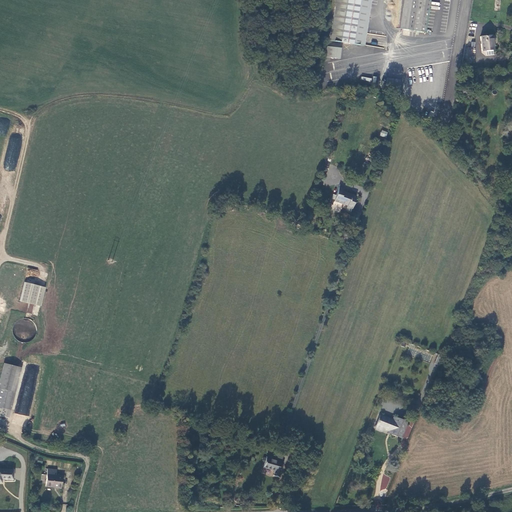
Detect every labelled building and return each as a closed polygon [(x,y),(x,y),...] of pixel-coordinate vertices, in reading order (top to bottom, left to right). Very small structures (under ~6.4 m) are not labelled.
[(371,0),(336,0),(330,40),(364,46),(371,0)] [(430,0),(404,0),(400,29),(426,33),(430,0)] [(494,50),(492,35),(480,36),(482,51),(494,50)] [(341,48),(327,46),(326,57),(340,59),(341,48)] [(466,62),(473,62),(475,48),(468,48),(466,62)] [(381,82),(381,87),(381,89),(398,91),(400,81),(387,78),(386,82),(381,82)] [(344,189),(339,188),(335,201),(348,206),(347,209),(353,210),(357,197),(344,192),(344,189)] [(24,283),(19,302),(41,307),(45,288),(24,283)] [(28,343),(30,342),(33,340),(35,337),(37,334),(37,330),(37,327),(35,324),(33,321),(30,319),(27,318),(23,318),(20,319),(17,321),(15,323),(14,325),(13,328),(12,331),(13,333),(14,336),(15,338),(17,340),(20,342),(22,343),(25,343),(28,343)] [(438,365),(442,356),(437,354),(434,363),(438,365)] [(0,415),(5,417),(18,366),(3,363),(0,376),(0,415)] [(18,366),(5,417),(8,418),(22,367),(18,366)] [(28,416),(35,381),(24,379),(17,414),(28,416)] [(392,420),(381,415),(376,426),(375,429),(381,431),(382,428),(391,432),(390,434),(400,438),(406,423),(393,418),(392,420)] [(280,480),(285,466),(267,460),(265,470),(276,473),(274,478),(280,480)] [(13,480),(14,469),(0,468),(0,483),(2,483),(2,479),(13,480)] [(45,487),(61,489),(62,475),(56,474),(56,469),(47,468),(45,487)]
